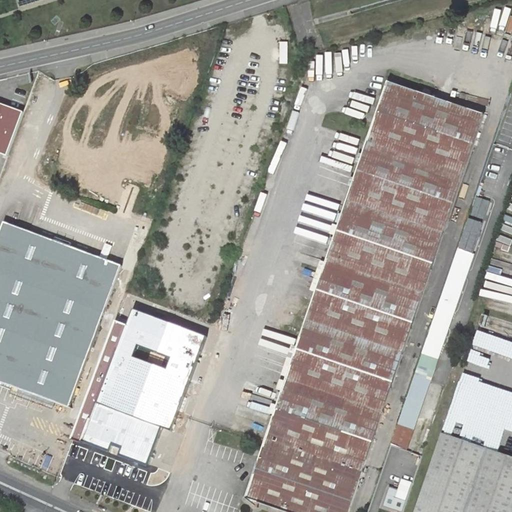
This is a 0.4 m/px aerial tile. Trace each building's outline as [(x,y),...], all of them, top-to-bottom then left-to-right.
[(348,511),(483,115),(388,82),(246,499),(258,510),(260,504),(283,511),(348,511)] [(0,153),(9,156),(25,112),(0,102),(0,153)] [(472,253),(489,202),(475,197),(458,248),(472,253)] [(121,266),(3,222),(0,231),(0,381),(69,407),(121,266)] [(473,254),(457,249),(372,499),(385,503),(403,450),(404,450),(437,355),(438,355),(473,254)] [(200,353),(127,326),(83,443),(143,466),(141,473),(154,478),(200,353)] [(459,400),(456,412),(457,413),(454,422),(480,428),(486,407),(459,400)] [(511,511),(511,457),(442,434),(415,511),(511,511)]
